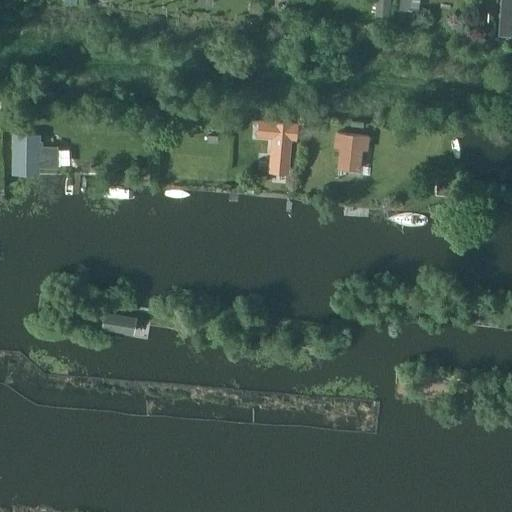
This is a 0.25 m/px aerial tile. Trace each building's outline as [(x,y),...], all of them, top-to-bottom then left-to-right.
[(258,14),(260,1),(250,0),(249,13),(258,14)] [(375,0),(374,14),(388,15),(389,0),(375,0)] [(416,24),(419,0),(399,0),(396,21),(416,24)] [(511,36),(511,0),(500,0),(499,36),(511,36)] [(306,11),(307,2),(292,1),(292,10),(306,11)] [(258,121),(257,139),(271,140),(268,174),(289,176),(291,141),(297,142),(299,124),(258,121)] [(370,133),(337,130),(337,141),(343,142),(340,164),(362,167),(364,144),(369,145),(370,133)] [(40,133),(12,132),(11,173),(39,174),(40,167),(54,167),(54,145),(42,145),(42,140),(40,140),(40,133)] [(220,133),(209,133),(209,142),(220,142),(220,133)] [(136,320),(106,315),(104,329),(134,333),(136,320)]
